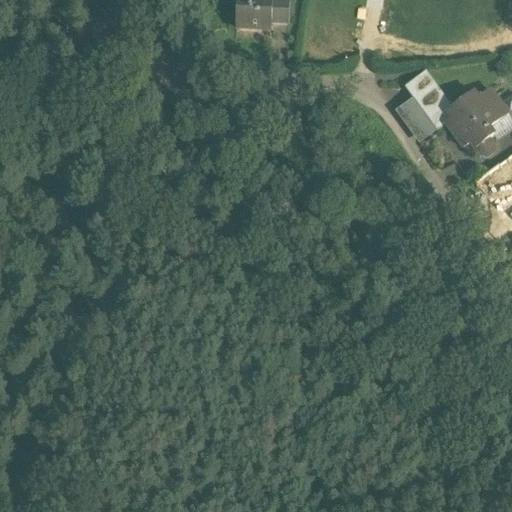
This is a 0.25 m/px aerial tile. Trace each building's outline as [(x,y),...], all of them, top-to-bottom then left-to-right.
[(273,0),(265,0),(237,0),(235,31),(270,33),(271,24),(271,25),(273,2),(273,0)] [(288,2),(273,2),(271,25),(286,25),(288,2)] [(426,73),(405,89),(437,133),(446,126),(445,125),(453,119),(448,113),(453,110),(426,73)] [(490,92),(478,101),(473,95),(453,110),(448,113),(453,119),(445,125),(446,126),(463,150),(471,144),(480,156),(486,158),(493,154),(492,146),(489,141),(494,138),(489,131),(508,117),(490,92)] [(511,157),(499,167),(511,183),(511,181),(511,157)] [(511,181),(511,183),(499,167),(474,185),(496,214),(511,202),(511,181)] [(511,202),(496,214),(496,215),(510,235),(511,233),(511,202)]
